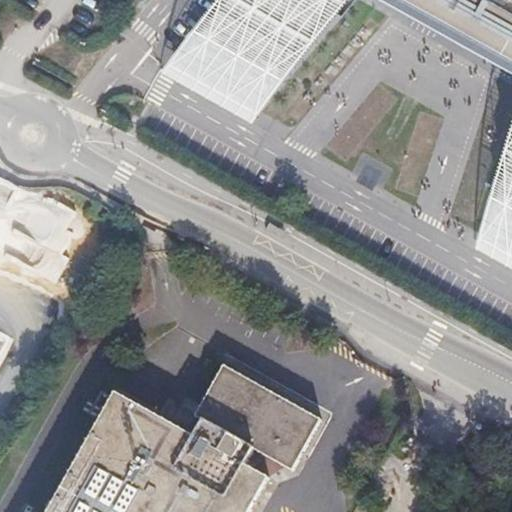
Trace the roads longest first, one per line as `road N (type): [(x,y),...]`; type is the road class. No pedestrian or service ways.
road 1 (tertiary): [(30,134),(511,391)]
road 2 (unclassified): [(0,421),(57,313),(49,276),(9,226),(30,134)]
